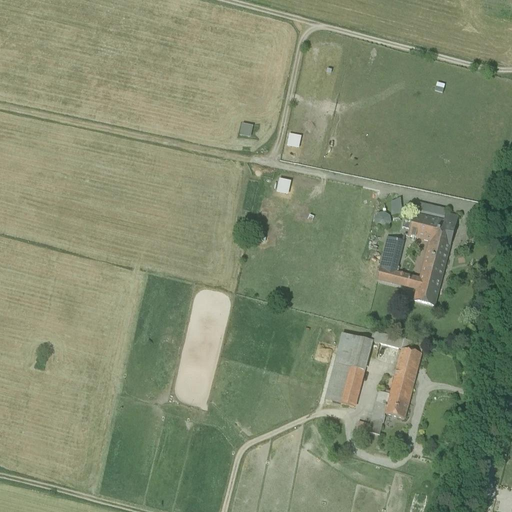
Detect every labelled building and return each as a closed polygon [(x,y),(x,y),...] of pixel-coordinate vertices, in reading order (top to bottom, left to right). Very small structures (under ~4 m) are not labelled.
[(252,126),(241,124),(239,135),(250,137),(252,126)] [(300,136),(289,134),(287,145),(297,147),(300,136)] [(290,183),(279,180),(277,191),(288,193),(290,183)] [(401,201),(392,202),(394,214),(402,213),(401,201)] [(444,223),(446,215),(447,211),(417,203),(413,216),(444,223)] [(382,228),(391,225),(392,217),(385,211),(377,214),(375,222),(382,228)] [(457,217),(446,215),(444,223),(454,226),(457,217)] [(444,223),(413,216),(412,222),(410,230),(408,237),(428,242),(429,243),(449,247),(454,226),(444,223)] [(402,228),(410,230),(412,222),(404,220),(402,228)] [(402,243),(387,239),(380,270),(394,274),(402,243)] [(417,290),(416,293),(414,302),(433,307),(449,247),(429,243),(420,281),(417,290)] [(394,274),(380,270),(377,280),(417,290),(420,281),(394,274)] [(424,346),(372,333),(370,342),(371,343),(402,351),(402,350),(421,355),(424,346)] [(370,342),(342,335),(325,401),(354,408),(371,343),(370,342)] [(390,393),(389,399),(409,404),(421,355),(402,350),(402,351),(390,393)] [(46,360),(38,358),(35,369),(43,371),(46,360)] [(386,395),(379,393),(374,412),(376,413),(385,415),(389,399),(390,393),(387,392),(386,395)] [(409,404),(389,399),(385,415),(404,420),(409,404)] [(385,415),(376,413),(373,425),(382,428),(385,415)] [(381,430),(358,423),(356,431),(379,437),(381,430)]
